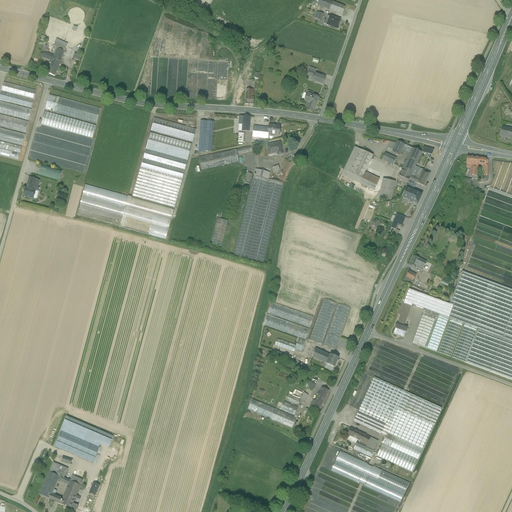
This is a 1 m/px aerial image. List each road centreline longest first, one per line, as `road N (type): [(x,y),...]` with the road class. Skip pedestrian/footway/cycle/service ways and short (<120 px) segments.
road 1 (primary): [(286,511),(454,145)]
road 2 (tertiary): [(318,119),(158,104),(0,67)]
road 3 (track): [(47,80),(0,251)]
road 4 (track): [(511,385),(369,332)]
road 5 (primary): [(454,145),(511,18)]
road 6 (tertiary): [(454,145),(318,119)]
road 7 (unclassified): [(363,0),(318,119)]
